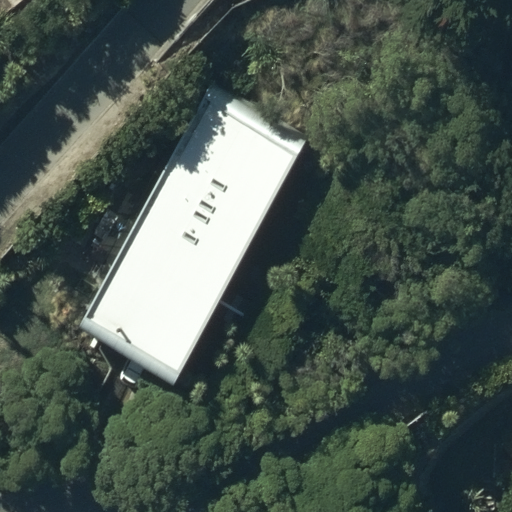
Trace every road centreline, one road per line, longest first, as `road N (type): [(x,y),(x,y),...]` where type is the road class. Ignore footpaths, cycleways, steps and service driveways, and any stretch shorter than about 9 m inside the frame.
road 1 (residential): [(175,0),(0,192)]
road 2 (unknown): [(294,511),(355,480),(511,371)]
